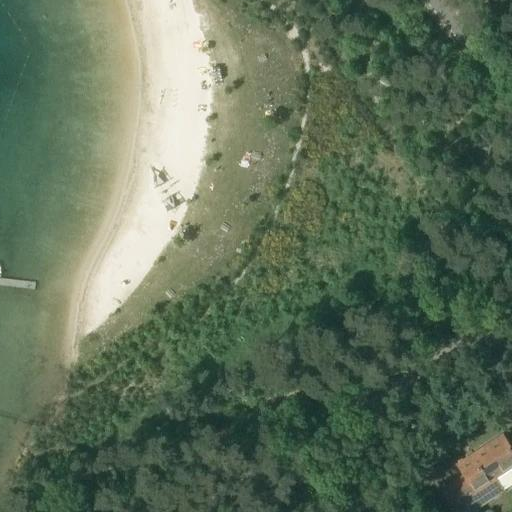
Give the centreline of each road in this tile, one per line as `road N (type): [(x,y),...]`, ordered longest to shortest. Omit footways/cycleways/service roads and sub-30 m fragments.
road 1 (unclassified): [(194,511),(511,304)]
road 2 (unclassified): [(511,100),(429,0)]
